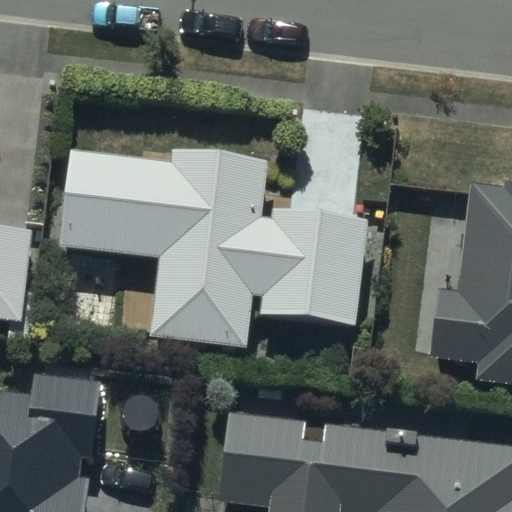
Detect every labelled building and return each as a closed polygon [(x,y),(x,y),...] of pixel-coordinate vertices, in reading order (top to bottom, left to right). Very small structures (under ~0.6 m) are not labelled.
[(169,165),(69,155),(59,254),(157,264),(149,341),(245,351),(250,302),(262,304),(261,320),(352,329),(363,226),(275,217),(274,225),(259,224),(264,165),(170,155),(169,165)] [(475,372),(473,383),(511,387),(511,187),(506,186),(505,194),(471,190),(458,294),(435,292),(426,366),(475,372)] [(0,323),(18,326),(27,238),(0,234),(0,323)] [(25,398),(0,395),(0,511),(83,511),(87,483),(78,482),(80,464),(93,465),(101,386),(27,378),(25,398)] [(511,511),(511,452),(232,418),(221,509),(246,511),(511,511)]
